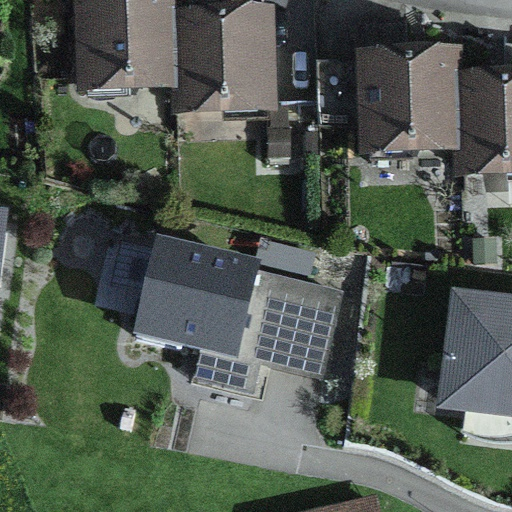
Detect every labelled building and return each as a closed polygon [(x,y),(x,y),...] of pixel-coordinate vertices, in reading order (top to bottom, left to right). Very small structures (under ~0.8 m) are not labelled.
[(86,88),(172,85),(169,0),(148,0),(83,2),(86,88)] [(181,111),(267,108),(264,22),(178,25),(181,111)] [(455,148),(452,62),(317,67),(319,127),(368,125),(368,151),(455,148)] [(511,86),(461,88),(464,174),(511,172),(511,86)] [(333,330),(341,297),(161,253),(136,340),(181,351),(182,346),(203,352),(196,380),(253,394),(272,317),(333,330)] [(511,414),(511,313),(461,307),(448,407),(511,414)]
